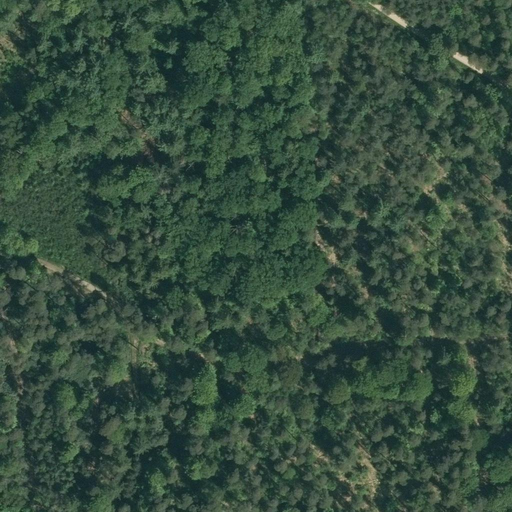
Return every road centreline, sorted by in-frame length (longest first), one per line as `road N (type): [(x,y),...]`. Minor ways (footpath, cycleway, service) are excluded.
road 1 (track): [(511,334),(233,361),(129,331),(0,352)]
road 2 (track): [(369,0),(511,87)]
